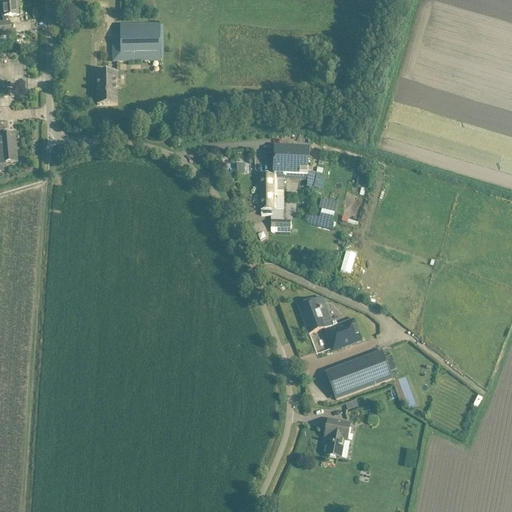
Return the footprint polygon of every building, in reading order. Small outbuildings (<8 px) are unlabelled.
[(17,0),(1,0),(3,23),(0,22),(0,34),(11,33),(10,22),(9,22),(8,17),(19,16),(17,0)] [(160,25),(120,26),(120,43),(113,43),(113,62),(161,61),(160,25)] [(119,88),(118,73),(97,73),(98,106),(117,105),(117,88),(119,88)] [(18,163),(15,135),(0,136),(0,172),(7,171),(6,164),(18,163)] [(273,173),(283,173),(308,174),(309,148),(275,147),(273,173)] [(277,198),(277,176),(261,176),(261,211),(273,211),(272,216),(271,217),(271,221),(284,221),(284,198),(277,198)] [(322,299),(299,308),(309,335),(324,330),(325,331),(324,331),(333,353),(362,342),(354,320),(337,326),(336,322),(331,324),(322,299)] [(382,352),(326,373),(336,401),(392,380),(382,352)] [(351,425),(328,420),(325,438),(330,439),(329,444),(328,444),(325,456),(341,459),(344,442),(347,442),(351,425)]
